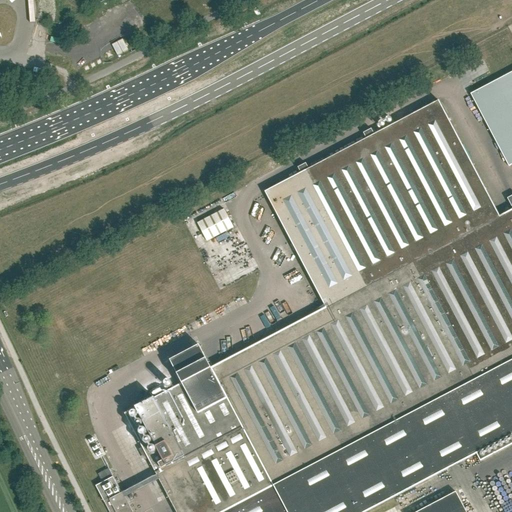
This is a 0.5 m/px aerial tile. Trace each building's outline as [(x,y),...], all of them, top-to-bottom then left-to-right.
[(511,72),(471,94),(509,167),(511,165),(511,72)] [(326,309),(228,360),(212,369),(207,359),(178,375),(183,384),(125,415),(175,511),(366,511),(476,454),(480,461),(511,444),(511,211),(500,217),(439,102),(265,193),(326,309)] [(224,210),(198,224),(207,241),(234,228),(224,210)] [(108,511),(130,511),(112,478),(108,469),(97,475),(102,483),(96,487),(108,511)] [(466,511),(457,492),(419,511),(466,511)]
